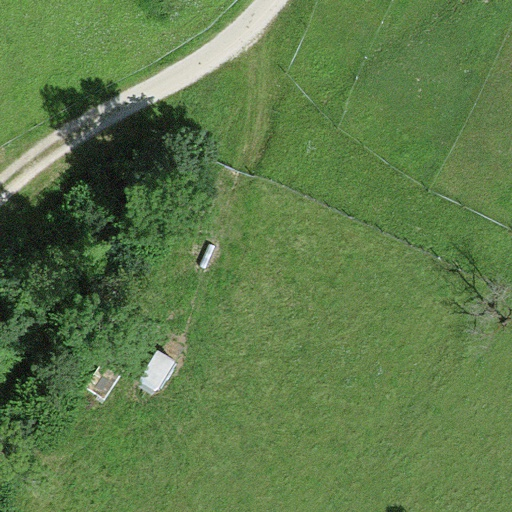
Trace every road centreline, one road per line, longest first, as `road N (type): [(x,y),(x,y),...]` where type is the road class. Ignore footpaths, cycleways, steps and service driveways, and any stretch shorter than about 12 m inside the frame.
road 1 (track): [(0,183),(42,150),(187,76),(274,0)]
road 2 (track): [(364,94),(495,0)]
